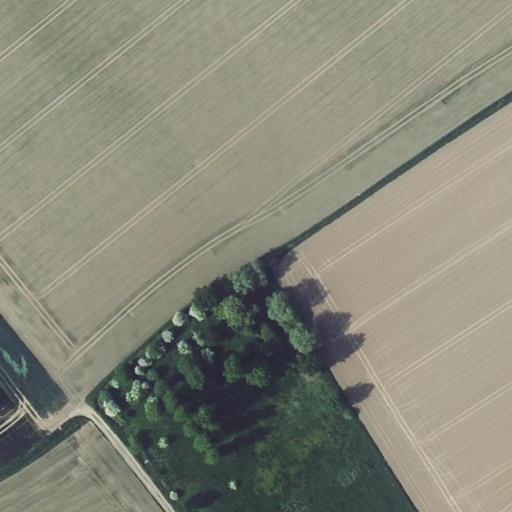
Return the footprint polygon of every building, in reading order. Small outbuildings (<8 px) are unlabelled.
[(13,134),(0,144),(0,161),(22,144),(13,134)] [(0,170),(0,188),(33,159),(25,149),(0,170)] [(0,196),(0,213),(46,174),(38,165),(0,196)] [(13,231),(59,189),(50,179),(3,221),(13,231)] [(64,196),(15,236),(23,246),(72,205),(64,196)] [(38,262),(84,220),(76,211),(30,253),(38,262)] [(42,270),(51,279),(98,235),(89,226),(42,270)] [(61,293),(110,251),(102,241),(52,282),(61,293)]
